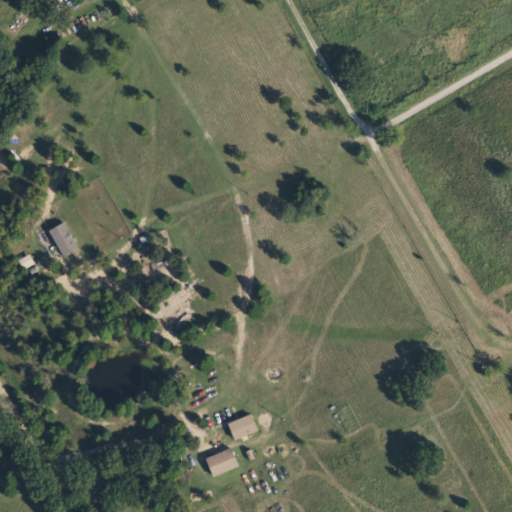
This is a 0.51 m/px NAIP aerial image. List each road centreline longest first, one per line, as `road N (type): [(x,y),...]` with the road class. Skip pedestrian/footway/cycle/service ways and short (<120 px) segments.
road 1 (residential): [(487,328),(289,0)]
road 2 (residential): [(511,47),(367,130)]
road 3 (residential): [(72,511),(0,385)]
